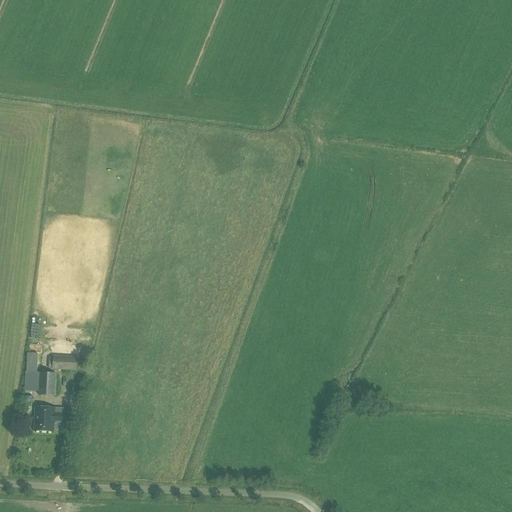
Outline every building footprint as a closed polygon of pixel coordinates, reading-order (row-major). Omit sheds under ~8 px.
[(36,371),(36,351),(26,351),(25,371),(36,371)] [(79,357),(54,356),(53,370),(78,371),(79,357)] [(25,390),(39,391),(39,372),(36,372),(26,371),(25,371),(25,390)] [(39,372),(39,391),(39,395),(55,395),(56,373),(39,372)] [(67,421),(68,408),(35,406),(34,430),(54,431),(54,420),(67,421)]
